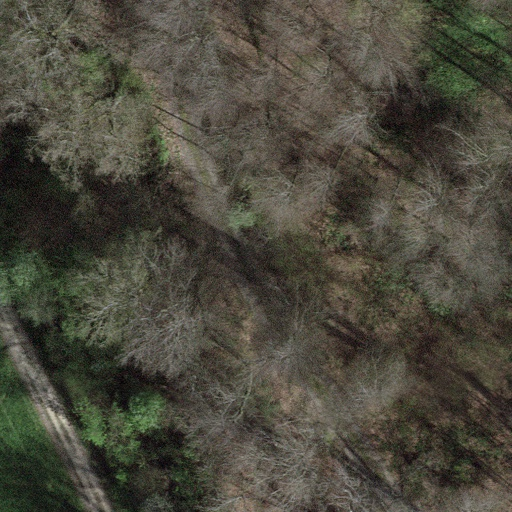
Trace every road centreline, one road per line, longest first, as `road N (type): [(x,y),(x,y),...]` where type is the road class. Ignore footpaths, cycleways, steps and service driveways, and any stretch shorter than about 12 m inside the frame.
road 1 (track): [(163,0),(187,130),(315,402),(398,511)]
road 2 (track): [(0,296),(108,511)]
